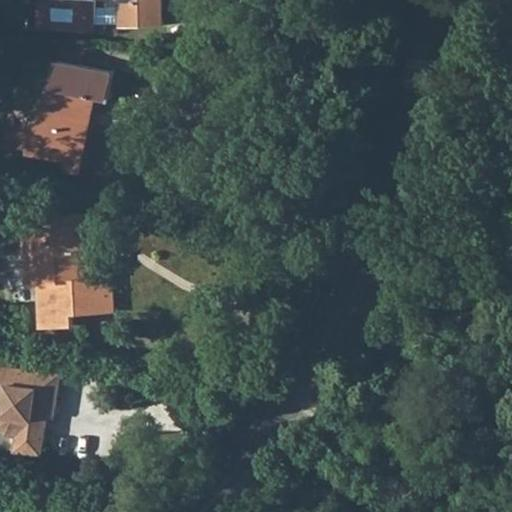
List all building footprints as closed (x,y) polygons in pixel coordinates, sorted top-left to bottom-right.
[(120,18),(119,5),(105,5),(105,0),(33,0),(33,1),(32,6),(31,11),(31,16),(31,21),(32,25),(104,28),(105,19),(120,18)] [(119,0),(119,5),(120,18),(120,23),(163,24),(162,0),(119,0)] [(300,66),(297,86),(316,89),(319,69),(300,66)] [(27,172),(67,181),(72,162),(84,164),(85,161),(81,160),(92,116),(108,120),(114,95),(55,81),(41,141),(35,140),(27,172)] [(67,181),(64,190),(79,194),(96,124),(107,126),(108,120),(92,116),(81,160),(85,161),(84,164),(72,162),(67,181)] [(24,295),(34,294),(43,293),(45,314),(36,315),(38,338),(69,336),(68,324),(108,321),(106,289),(86,290),(77,291),(76,275),(80,275),(79,262),(84,262),(90,261),(88,225),(50,227),(51,239),(45,239),(45,236),(39,237),(39,240),(20,242),(24,295)] [(86,290),(84,262),(79,262),(80,275),(76,275),(77,291),(86,290)] [(43,293),(34,294),(36,315),(45,314),(43,293)] [(60,381),(0,372),(0,422),(2,423),(1,433),(7,441),(17,443),(15,458),(41,462),(48,412),(55,412),(60,381)]
